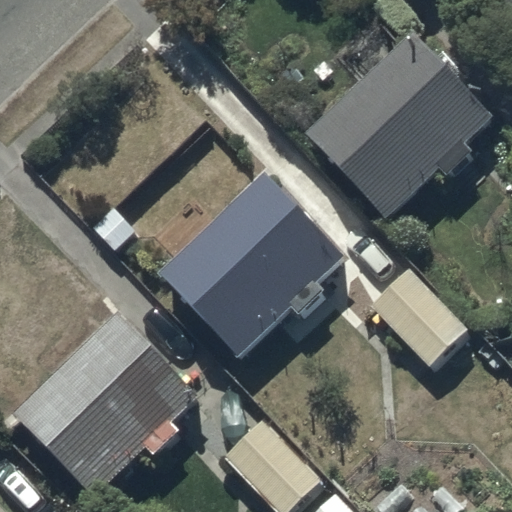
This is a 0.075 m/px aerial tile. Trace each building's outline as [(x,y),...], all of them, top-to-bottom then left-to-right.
[(511,0),(486,0),(511,27),(511,0)] [(421,51),(314,153),(393,237),(447,186),(455,194),(481,170),(473,162),(501,135),(421,51)] [(273,191),(167,291),(247,377),(301,327),(307,334),(333,309),(326,302),(353,276),(273,191)] [(416,284),(377,322),(435,383),(474,345),(416,284)] [(127,331),(20,433),(95,511),(107,511),(153,468),(160,475),(187,449),(180,442),(208,415),(127,331)] [(271,435),(231,473),(267,511),(310,511),(328,495),(271,435)]
